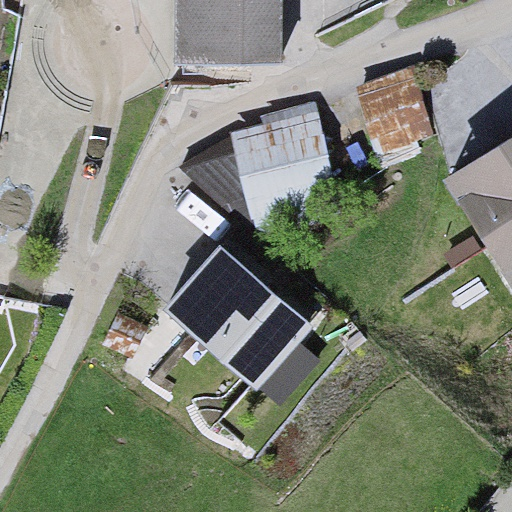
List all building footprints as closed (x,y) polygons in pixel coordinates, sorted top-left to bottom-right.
[(176,0),(176,61),(275,61),(274,0),(176,0)] [(314,0),(316,39),(392,0),(314,0)] [(364,84),(383,151),(438,135),(419,68),(364,84)] [(317,100),(219,132),(254,239),(352,207),(317,100)] [(511,135),(440,175),(507,296),(511,292),(511,135)] [(234,235),(170,298),(254,383),(318,319),(234,235)] [(300,353),(274,395),(295,408),(321,366),(300,353)]
